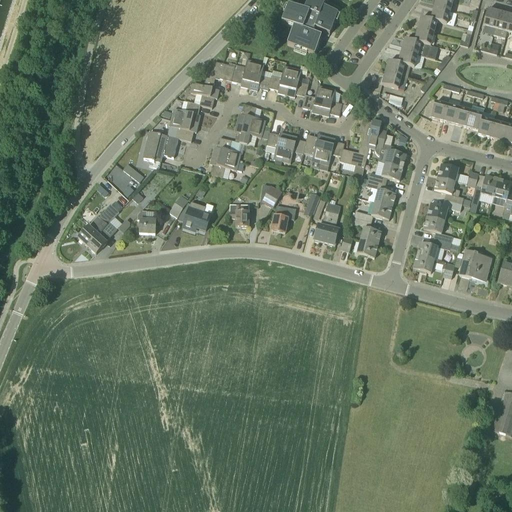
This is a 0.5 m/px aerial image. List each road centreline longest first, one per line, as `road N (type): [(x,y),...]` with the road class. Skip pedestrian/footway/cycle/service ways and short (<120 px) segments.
road 1 (residential): [(390,284),(254,252),(79,273),(39,265)]
road 2 (tertiary): [(91,175),(261,0)]
road 3 (residential): [(189,157),(199,159),(235,102),(276,106),(294,122),(337,133),(364,99)]
road 4 (residential): [(91,175),(76,159),(76,114),(105,0)]
road 5 (residential): [(390,284),(428,148)]
road 6 (residential): [(511,314),(390,284)]
